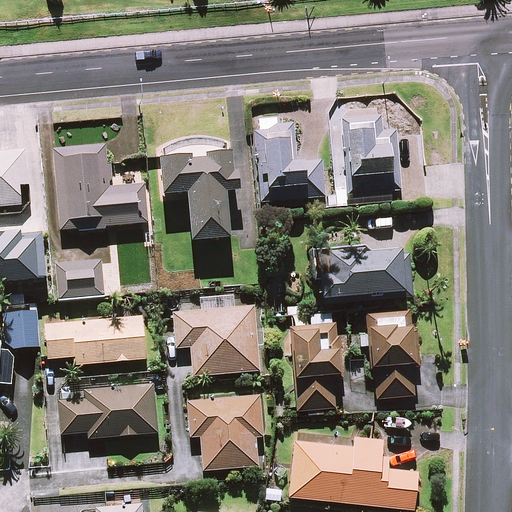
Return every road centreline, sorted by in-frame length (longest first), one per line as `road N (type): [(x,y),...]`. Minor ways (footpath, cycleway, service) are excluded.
road 1 (tertiary): [(0,77),(480,35)]
road 2 (residential): [(480,35),(492,427)]
